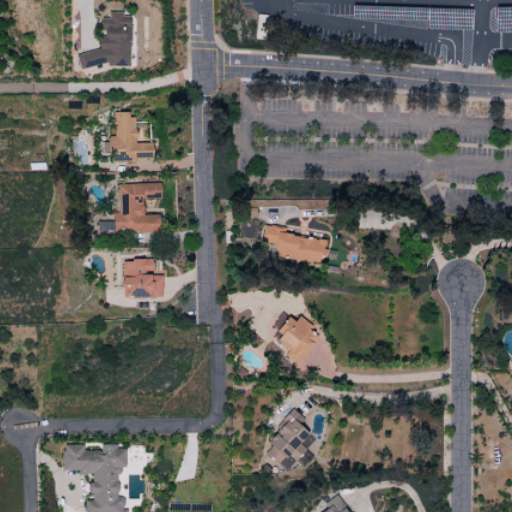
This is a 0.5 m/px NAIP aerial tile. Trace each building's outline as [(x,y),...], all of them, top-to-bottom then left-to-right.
[(99,19),(98,52),(77,52),(77,66),(128,67),(129,23),(121,23),(121,13),(107,12),(107,19),(99,19)] [(109,162),(134,162),(134,158),(150,158),(150,143),(134,143),(134,114),(112,114),(112,136),(109,136),(109,162)] [(113,184),(113,233),(158,233),(158,215),(141,215),(141,199),(159,199),(159,184),(113,184)] [(325,240),(282,235),(283,229),(262,226),(260,243),(273,244),(272,258),(322,263),(325,240)] [(121,298),(161,297),(161,275),(151,275),(151,260),(120,261),(121,298)] [(297,362),(316,338),(306,330),(309,326),(297,316),(293,322),(281,313),(270,326),(280,334),(273,343),(297,362)] [(284,473),(307,448),(303,445),(311,437),(298,425),(303,420),(290,409),(273,429),(276,432),(266,443),(270,447),(263,454),(284,473)] [(122,511),(123,492),(117,491),(117,468),(123,468),(124,449),(116,449),(116,445),(98,445),(98,451),(81,451),(82,445),(61,445),(61,470),(77,471),(77,475),(89,475),(88,500),(83,500),(83,511),(122,511)] [(321,511),(347,511),(334,495),(323,504),(326,508),(321,511)]
